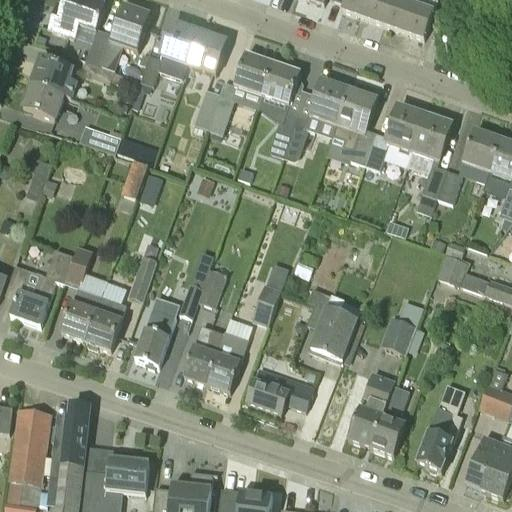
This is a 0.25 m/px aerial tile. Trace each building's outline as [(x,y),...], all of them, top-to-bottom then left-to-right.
[(59,10),(51,35),(73,43),(77,32),(96,39),(97,39),(98,34),(106,12),(71,0),(68,0),(65,12),(59,10)] [(344,8),(347,0),(307,0),(307,4),(324,10),(327,2),(344,8)] [(347,0),(344,8),(342,16),(355,21),(355,20),(356,21),(360,19),(364,20),(370,0),(347,0)] [(370,0),(364,20),(368,21),(369,25),(371,26),(383,30),(393,2),(387,0),(370,0)] [(401,33),(405,34),(417,0),(409,0),(407,7),(393,2),(383,30),(395,35),(397,35),(401,33)] [(412,40),(424,45),(435,16),(420,11),(424,2),(419,0),(417,0),(405,34),(408,36),(410,40),(412,40)] [(123,12),(113,39),(110,49),(138,59),(151,22),(123,12)] [(200,38),(172,29),(161,62),(189,71),(200,38)] [(433,41),(441,44),(446,45),(450,36),(436,31),(433,41)] [(102,73),(110,49),(113,39),(98,34),(97,39),(96,39),(87,68),(102,73)] [(218,81),(227,48),(200,38),(189,71),(218,81)] [(246,60),(235,91),(242,94),(263,101),(274,70),(246,60)] [(41,63),(32,90),(66,102),(74,105),(80,90),(71,87),(75,76),(41,63)] [(163,68),(150,64),(141,89),(154,94),(163,68)] [(115,78),(102,73),(87,68),(82,80),(111,90),(115,78)] [(274,70),(263,101),(291,110),(301,79),(274,70)] [(322,86),(309,121),(335,131),(348,95),(322,86)] [(242,94),(235,91),(224,88),(219,102),(222,103),(210,138),(225,143),(237,108),(242,94)] [(66,102),(32,90),(23,114),(57,127),(66,102)] [(335,131),(332,140),(348,146),(346,152),(354,155),(351,167),(365,171),(376,138),(368,135),(377,105),(348,95),(335,131)] [(195,133),(210,138),(222,103),(219,102),(207,98),(195,133)] [(412,158),(425,121),(398,111),(387,142),(376,138),(365,171),(381,177),(390,150),(412,158)] [(275,147),(289,152),(299,122),(285,117),(275,147)] [(425,121),(412,158),(407,173),(429,181),(422,198),(437,203),(438,203),(448,176),(437,172),(439,167),(440,167),(452,130),(425,121)] [(299,122),(289,152),(301,156),(308,135),(311,126),(308,125),(299,122)] [(122,142),(90,131),(84,148),(116,159),(122,142)] [(499,145),(474,136),(462,168),(488,177),(499,145)] [(511,149),(499,145),(488,177),(484,189),(506,197),(507,193),(511,194),(511,149)] [(39,207),(52,170),(34,164),(29,177),(35,179),(26,202),(39,207)] [(149,173),(136,168),(123,202),(137,207),(149,173)] [(249,189),(251,178),(241,175),(238,186),(249,189)] [(448,176),(438,203),(454,208),(463,181),(448,176)] [(498,220),(511,224),(511,194),(507,193),(506,197),(498,220)] [(422,198),(416,216),(432,221),(437,203),(422,198)] [(461,264),(465,252),(450,247),(446,259),(461,264)] [(93,258),(78,253),(74,263),(66,288),(81,294),(93,258)] [(10,322),(41,332),(55,292),(54,292),(56,285),(66,288),(74,263),(55,256),(46,282),(27,275),(10,322)] [(466,277),(469,268),(446,260),(437,283),(460,292),(466,277)] [(143,307),(156,268),(143,263),(129,302),(143,307)] [(203,294),(198,308),(216,314),(227,281),(210,275),(203,294)] [(460,292),(484,301),(511,310),(511,293),(490,285),(490,286),(466,277),(460,292)] [(192,324),(198,308),(203,294),(190,289),(179,320),(192,324)] [(281,296),(265,291),(253,327),(268,333),(281,296)] [(103,302),(79,294),(61,340),(87,348),(103,302)] [(311,356),(343,368),(359,328),(339,321),(345,306),(313,294),(306,313),(313,316),(308,331),(319,335),(311,356)] [(103,302),(87,348),(89,349),(88,351),(98,355),(99,353),(111,357),(125,311),(103,302)] [(399,326),(392,323),(381,352),(406,361),(423,314),(406,307),(399,326)] [(159,374),(178,318),(154,310),(135,366),(147,369),(146,371),(156,375),(157,373),(159,374)] [(206,390),(224,341),(202,333),(195,352),(193,352),(184,382),(206,390)] [(206,390),(231,398),(248,346),(226,338),(225,341),(224,341),(206,390)] [(453,352),(440,346),(435,359),(448,365),(453,352)] [(488,390),(479,412),(492,417),(501,395),(508,380),(495,374),(489,390),(488,390)] [(310,376),(308,383),(315,386),(318,379),(310,376)] [(394,391),(395,391),(396,387),(373,378),(348,446),(371,454),(394,391)] [(256,387),(248,410),(281,422),(285,410),(306,417),(313,393),(286,384),(282,396),(256,387)] [(371,454),(394,463),(407,429),(405,428),(406,423),(401,421),(410,397),(395,391),(394,391),(371,454)] [(429,438),(417,470),(429,474),(430,477),(436,479),(438,477),(442,479),(454,446),(453,446),(461,423),(457,421),(465,397),(449,391),(431,438),(429,438)] [(79,511),(84,476),(85,477),(88,449),(87,449),(92,412),(71,409),(58,511),(79,511)] [(0,412),(0,437),(10,439),(13,414),(0,412)] [(20,415),(6,508),(21,510),(21,509),(38,511),(51,420),(20,415)] [(511,443),(506,441),(502,440),(499,448),(500,449),(481,496),(504,505),(511,484),(511,443)] [(465,490),(481,496),(500,449),(499,448),(485,442),(465,490)] [(110,463),(108,479),(104,511),(121,511),(123,499),(146,502),(150,468),(110,463)] [(84,476),(79,511),(104,511),(108,479),(85,477),(84,476)] [(171,495),(155,494),(153,511),(214,511),(217,494),(172,489),(171,495)] [(265,511),(268,496),(231,491),(228,511),(265,511)]
